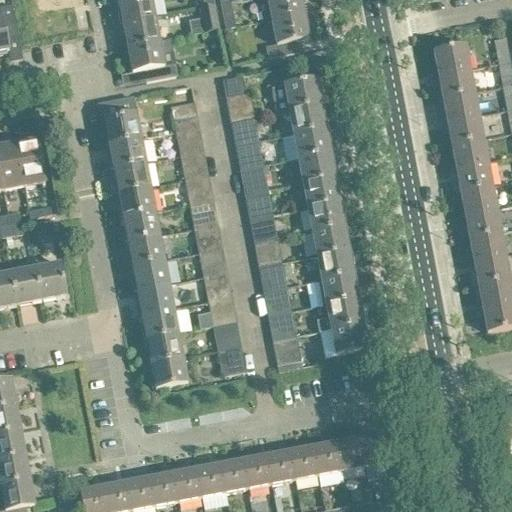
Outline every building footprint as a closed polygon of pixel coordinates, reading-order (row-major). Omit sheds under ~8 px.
[(120,12),(117,13),(120,25),(122,25),(123,26),(154,20),(150,0),(128,0),(118,2),(118,3),(119,9),(120,12)] [(201,0),(204,10),(215,8),(213,0),(201,0)] [(266,0),(271,23),(304,17),(304,15),(302,9),(302,6),(304,6),(303,0),(266,0)] [(220,7),(225,32),(235,30),(230,5),(220,7)] [(2,21),(0,21),(0,57),(7,56),(6,54),(9,53),(6,41),(18,39),(12,8),(0,10),(2,21)] [(215,8),(204,10),(209,35),(220,33),(215,8)] [(276,48),(265,50),(268,62),(299,56),(297,44),(309,42),(308,39),(307,33),(306,31),(309,30),(307,18),(304,18),(304,17),(271,23),(276,48)] [(125,37),(122,37),(125,49),(127,49),(127,50),(159,44),(154,20),(123,26),(123,27),(124,34),(125,37)] [(494,43),(499,66),(510,64),(505,41),(494,43)] [(129,61),(127,61),(129,74),(132,73),(132,75),(144,73),(146,85),(178,79),(175,67),(164,69),(162,55),(173,53),(171,42),(159,44),(127,50),(128,52),(129,58),(129,61)] [(434,54),(438,78),(469,72),(465,48),(434,54)] [(499,66),(503,90),(511,88),(511,77),(510,64),(499,66)] [(438,78),(443,101),(474,95),(469,72),(438,78)] [(276,115),(289,113),(321,107),(316,82),(271,91),(276,115)] [(511,88),(503,90),(508,113),(511,112),(511,88)] [(230,124),(253,120),(248,95),(225,100),(230,124)] [(443,101),(447,125),(478,119),(474,95),(443,101)] [(172,110),(176,135),(199,131),(194,106),(172,110)] [(289,113),(293,137),(326,131),(321,107),(289,113)] [(104,123),(109,148),(141,142),(136,117),(104,123)] [(447,125),(452,148),(483,142),(478,119),(447,125)] [(230,124),(235,148),(257,144),(253,120),(230,124)] [(176,135),(181,159),(204,155),(199,131),(176,135)] [(293,137),(298,162),(330,156),(326,131),(293,137)] [(109,148),(114,172),(146,166),(141,142),(109,148)] [(452,148),(456,172),(487,166),(483,142),(452,148)] [(37,143),(16,146),(24,189),(45,186),(37,143)] [(235,148),(240,173),(262,169),(257,144),(235,148)] [(16,146),(0,149),(0,175),(3,193),(24,189),(16,146)] [(181,159),(186,184),(208,179),(204,155),(181,159)] [(298,162),(303,186),(335,180),(330,156),(298,162)] [(114,172),(118,197),(150,191),(146,166),(114,172)] [(456,172),(460,195),(492,189),(487,166),(456,172)] [(240,173),(244,197),(267,193),(262,169),(240,173)] [(186,184),(190,208),(213,204),(208,179),(186,184)] [(303,186),(307,211),(340,205),(335,180),(303,186)] [(460,195),(465,218),(496,212),(492,189),(460,195)] [(118,197),(123,221),(155,214),(150,191),(118,197)] [(244,197),(249,222),(272,218),(267,193),(244,197)] [(190,208),(195,232),(218,228),(213,204),(190,208)] [(307,211),(312,234),(344,228),(340,205),(307,211)] [(28,214),(29,222),(51,218),(49,210),(28,214)] [(465,218),(469,242),(501,236),(496,212),(465,218)] [(123,221),(128,245),(160,239),(155,214),(123,221)] [(8,217),(10,228),(21,226),(19,215),(8,217)] [(0,218),(0,230),(10,228),(8,217),(0,218)] [(249,222),(254,246),(276,242),(272,218),(249,222)] [(52,224),(31,228),(32,236),(53,232),(52,224)] [(0,230),(0,233),(1,241),(23,237),(21,226),(10,228),(0,230)] [(195,232),(200,257),(222,253),(218,228),(195,232)] [(312,234),(317,259),(349,253),(344,228),(312,234)] [(469,242),(474,265),(505,259),(501,236),(469,242)] [(128,245),(132,270),(164,264),(160,239),(128,245)] [(254,246),(258,270),(281,266),(276,242),(254,246)] [(200,257),(204,281),(227,277),(222,253),(200,257)] [(317,259),(321,283),(353,277),(349,253),(317,259)] [(474,265),(478,289),(510,283),(505,259),(474,265)] [(35,268),(41,303),(66,298),(60,263),(35,268)] [(132,270),(137,294),(169,288),(164,264),(132,270)] [(258,270),(263,295),(286,290),(281,266),(258,270)] [(10,273),(17,308),(41,303),(35,268),(10,273)] [(0,274),(0,311),(17,308),(10,273),(0,274)] [(227,277),(204,281),(209,305),(232,300),(227,277)] [(321,283),(326,308),(358,301),(353,277),(321,283)] [(478,289),(483,312),(511,306),(511,294),(510,283),(478,289)] [(169,288),(137,294),(142,318),(174,312),(169,288)] [(263,295),(268,319),(290,314),(286,290),(263,295)] [(209,305),(214,330),(236,325),(232,300),(209,305)] [(317,324),(319,335),(363,326),(358,301),(326,308),(329,321),(317,324)] [(511,306),(483,312),(487,336),(511,330),(511,306)] [(142,318),(146,343),(178,336),(174,312),(142,318)] [(268,319),(272,344),(295,339),(290,314),(268,319)] [(214,330),(219,355),(241,350),(236,325),(214,330)] [(319,335),(324,360),(368,351),(363,326),(319,335)] [(146,343),(151,368),(183,362),(178,336),(146,343)] [(272,344),(277,369),(278,375),(301,370),(295,339),(272,344)] [(219,355),(223,379),(246,375),(241,350),(219,355)] [(183,362),(151,368),(156,392),(188,386),(183,362)] [(11,383),(0,384),(0,411),(16,408),(11,383)] [(0,411),(0,437),(20,433),(16,408),(0,411)] [(511,408),(501,411),(507,442),(511,441),(511,408)] [(0,437),(0,462),(25,457),(20,433),(0,437)] [(383,436),(360,441),(365,470),(389,466),(383,436)] [(360,441),(336,445),(342,475),(365,470),(360,441)] [(336,445),(313,450),(319,479),(342,475),(336,445)] [(313,450),(290,454),(295,484),(319,479),(313,450)] [(290,454),(266,458),(272,488),(295,484),(290,454)] [(0,462),(0,478),(2,488),(30,482),(25,457),(0,462)] [(266,458),(243,463),(248,493),(249,492),(251,501),(274,496),(272,488),(266,458)] [(243,463),(220,467),(225,497),(248,493),(243,463)] [(220,467),(196,472),(202,501),(225,497),(220,467)] [(196,472),(173,476),(178,506),(202,501),(196,472)] [(173,476),(149,481),(155,510),(178,506),(173,476)] [(149,481),(126,485),(131,511),(145,511),(155,510),(149,481)] [(2,488),(6,511),(12,511),(17,511),(29,509),(34,508),(30,482),(2,488)] [(131,511),(126,485),(103,489),(106,511),(131,511)] [(106,511),(103,489),(79,494),(82,511),(106,511)] [(372,505),(373,511),(397,511),(395,501),(386,503),(385,494),(370,497),(372,505)]
